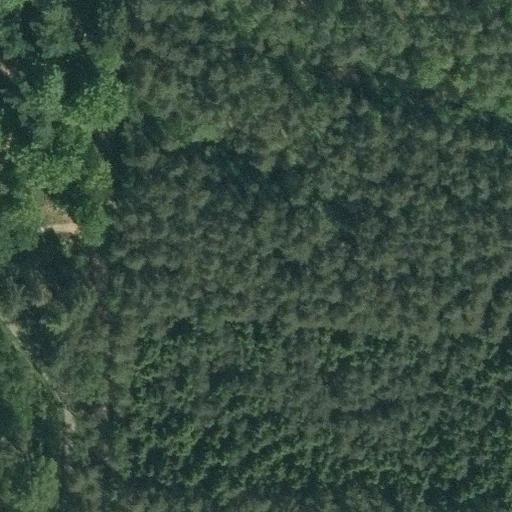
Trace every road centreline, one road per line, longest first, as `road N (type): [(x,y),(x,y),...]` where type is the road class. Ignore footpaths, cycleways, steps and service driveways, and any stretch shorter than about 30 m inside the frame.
road 1 (track): [(104,223),(98,511)]
road 2 (track): [(122,0),(104,223)]
